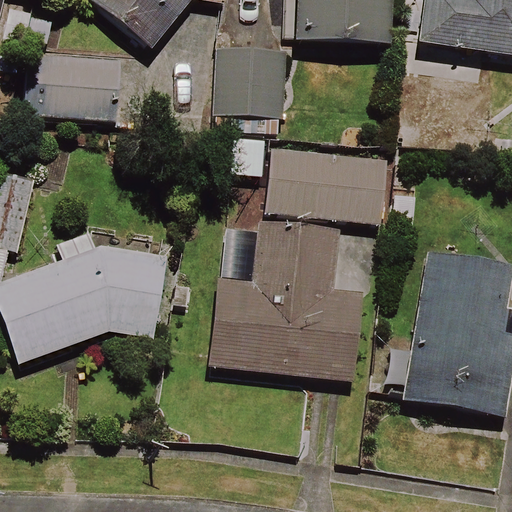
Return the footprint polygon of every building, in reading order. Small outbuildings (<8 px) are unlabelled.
[(185,14),(217,18),(219,0),(93,0),(88,7),(146,58),(185,14)] [(291,0),(288,52),(380,58),(384,0),(291,0)] [(511,0),(421,0),(415,57),(511,67),(511,0)] [(49,17),(4,10),(0,32),(0,47),(43,54),(49,17)] [(280,61),(210,58),(207,125),(277,128),(280,61)] [(113,74),(32,64),(24,121),(106,132),(113,74)] [(259,150),(226,147),(223,184),(256,186),(259,150)] [(379,172),(265,159),(257,222),(371,235),(379,172)] [(96,250),(58,246),(54,273),(6,291),(25,197),(0,192),(0,343),(9,373),(100,344),(148,350),(158,266),(95,258),(96,250)] [(331,246),(246,238),(241,295),(212,292),(204,378),(344,391),(352,307),(326,305),(331,246)] [(505,281),(425,268),(402,411),(497,426),(510,350),(494,347),(505,281)]
